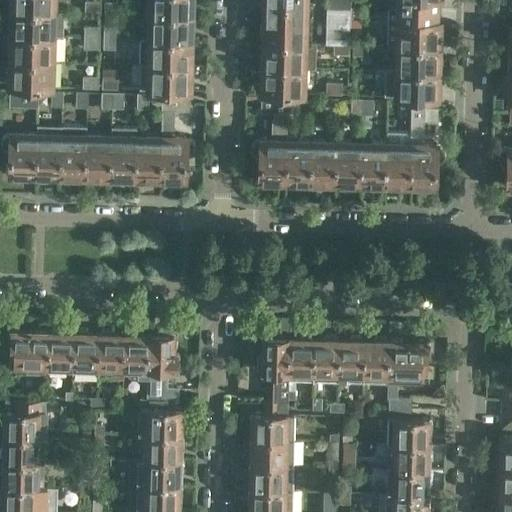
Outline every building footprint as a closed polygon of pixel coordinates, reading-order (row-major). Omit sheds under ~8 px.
[(54,0),(12,0),(12,10),(54,11),(54,0)] [(84,0),(84,11),(84,12),(100,13),(100,0),(84,0)] [(149,0),(149,14),(191,15),(192,4),(194,2),(193,0),(149,0)] [(350,12),(349,0),(325,0),(325,11),(350,12)] [(398,0),(398,9),(438,10),(438,0),(398,0)] [(120,1),(104,1),(103,12),(119,12),(120,1)] [(264,4),(264,11),(263,41),(304,43),(305,5),(264,4)] [(439,31),(440,20),(438,20),(438,10),(398,9),(388,9),(387,44),(397,44),(439,46),(439,45),(441,42),(441,34),(439,31)] [(53,36),(54,11),(12,10),(12,11),(10,13),(10,22),(12,24),(11,35),(53,36)] [(349,25),(350,12),(325,11),(325,24),(349,25)] [(191,16),(191,15),(149,14),(149,38),(149,39),(191,40),(191,29),(193,27),(193,18),(191,16)] [(348,44),(349,25),(325,24),(325,44),(333,44),(348,44)] [(84,25),(84,36),(99,36),(99,25),(84,25)] [(103,26),(103,36),(118,37),(118,26),(103,26)] [(52,61),(53,36),(11,35),(11,45),(9,47),(9,56),(11,58),(11,60),(52,61)] [(99,48),(99,36),(84,36),(84,48),(99,48)] [(118,48),(118,37),(103,36),(103,48),(118,48)] [(190,50),(191,40),(149,39),(149,38),(140,38),(139,64),(148,64),(190,65),(190,63),(192,61),(192,52),(190,50)] [(315,43),(304,43),(263,41),(263,52),(261,54),(260,62),(262,65),(262,66),(303,67),(314,68),(315,43)] [(367,43),(352,43),(352,55),(367,55),(367,43)] [(348,55),(348,44),(333,44),(333,54),(348,55)] [(439,56),(439,46),(397,44),(396,70),(438,71),(438,70),(440,67),(441,59),(439,56)] [(52,86),(52,61),(11,60),(11,61),(9,63),(8,71),(10,74),(10,85),(52,86)] [(190,66),(190,65),(148,64),(147,89),(189,90),(190,79),(192,76),(192,68),(190,66)] [(302,92),(303,67),(262,66),(262,67),(260,70),(260,78),(262,81),(261,92),(269,92),(302,92)] [(438,72),(438,71),(396,70),(395,94),(415,95),(414,106),(437,108),(438,85),(440,83),(440,75),(438,72)] [(82,76),(82,86),(82,87),(98,87),(98,76),(82,76)] [(101,87),(117,88),(117,77),(101,76),(101,87)] [(325,82),(325,94),(341,94),(342,83),(325,82)] [(36,90),(18,89),(10,89),(9,105),(36,106),(36,90)] [(61,106),(62,90),(50,90),(50,106),(61,106)] [(87,91),(62,90),(61,106),(87,107),(87,91)] [(110,108),(112,92),(101,91),(100,108),(110,108)] [(123,92),(112,92),(110,108),(122,108),(123,92)] [(148,93),(136,93),(135,108),(147,108),(148,93)] [(189,94),(181,94),(161,93),(160,109),(189,110),(189,94)] [(285,180),(286,139),(287,97),(261,96),(261,112),(274,112),(273,139),(261,138),(261,140),(259,140),(257,141),(256,141),(255,142),(254,143),(253,144),(252,145),(252,146),(251,147),(251,149),(251,150),(252,151),(252,152),(253,154),(254,155),(255,156),(256,156),(258,157),(260,157),(260,180),(285,180)] [(298,97),(287,97),(286,112),(298,112),(298,97)] [(336,114),(337,99),(324,98),(325,113),(336,114)] [(361,113),(361,99),(350,98),(350,113),(361,113)] [(372,114),(373,99),(361,99),(361,113),(372,114)] [(437,120),(437,108),(414,106),(409,106),(409,123),(421,124),(421,120),(437,120)] [(511,186),(511,111),(510,111),(509,122),(511,122),(511,145),(508,145),(508,147),(507,147),(506,147),(504,148),(503,148),(502,149),(500,150),(499,152),(499,153),(499,154),(499,155),(499,157),(499,158),(500,159),(500,160),(502,162),(503,162),(504,163),(506,164),(508,163),(507,187),(511,186)] [(35,174),(36,132),(11,132),(11,134),(8,134),(6,134),(4,135),(4,136),(3,137),(2,138),(2,139),(1,140),(1,141),(1,142),(1,144),(2,144),(2,146),(3,147),(4,148),(5,149),(6,149),(8,150),(9,150),(10,150),(10,173),(35,174)] [(60,175),(61,133),(36,132),(35,174),(36,174),(39,176),(47,176),(50,174),(60,175)] [(85,175),(86,134),(61,133),(60,175),(61,175),(64,177),(72,177),(75,175),(85,175)] [(110,176),(111,134),(86,134),(85,175),(86,175),(89,177),(97,178),(100,176),(110,176)] [(135,177),(136,135),(111,134),(110,176),(120,176),(123,178),(131,179),(133,177),(135,177)] [(160,177),(161,135),(136,135),(135,177),(145,177),(148,179),(156,179),(158,177),(160,177)] [(171,136),(161,135),(160,177),(185,178),(186,155),(187,155),(189,155),(191,154),(192,153),(193,152),(194,152),(195,150),(195,149),(195,148),(195,147),(195,146),(195,145),(195,144),(195,143),(194,142),(193,141),(192,140),(191,139),(189,139),(186,139),(187,136),(171,136)] [(309,181),(311,140),(286,139),(285,180),(295,181),(298,183),(306,183),(309,181)] [(334,182),(336,140),(311,140),(309,181),(311,181),(314,183),(322,183),(325,182),(334,182)] [(359,182),(361,141),(336,140),(334,182),(336,182),(339,184),(346,184),(349,182),(359,182)] [(384,183),(386,142),(361,141),(359,182),(370,183),(372,185),(381,185),(383,183),(384,183)] [(409,184),(411,142),(386,142),(384,183),(386,183),(388,185),(397,186),(399,184),(409,184)] [(420,143),(411,142),(409,184),(435,185),(436,161),(437,162),(438,162),(440,161),(441,161),(442,160),(444,158),(444,157),(445,156),(445,155),(445,154),(445,153),(445,151),(444,150),(444,149),(443,147),(441,146),(440,146),(438,145),(436,145),(436,143),(420,143)] [(72,372),(73,332),(64,331),(62,328),(53,328),(51,331),(50,331),(50,330),(49,330),(47,371),(72,372)] [(47,371),(49,330),(31,330),(31,329),(28,329),(28,330),(11,329),(11,333),(8,333),(8,346),(11,346),(11,350),(15,350),(15,370),(20,371),(20,373),(38,374),(38,371),(47,371)] [(97,372),(99,332),(89,332),(87,329),(78,329),(76,332),(73,332),(72,372),(97,372)] [(122,373),(124,333),(114,333),(112,330),(103,329),(101,332),(99,332),(97,372),(122,373)] [(147,374),(149,333),(148,333),(148,334),(139,333),(137,330),(127,330),(125,333),(124,333),(122,373),(146,374),(147,374)] [(158,333),(149,333),(147,374),(146,374),(146,397),(147,397),(170,397),(171,387),(161,387),(161,385),(165,383),(163,368),(176,369),(176,367),(179,365),(180,355),(177,353),(177,352),(174,352),(174,348),(174,333),(172,333),(170,330),(160,330),(158,333)] [(287,398),(289,336),(280,336),(278,333),(268,333),(266,336),(264,336),(263,351),(262,351),(262,355),(263,355),(263,356),(258,355),(258,351),(257,369),(259,369),(259,371),(271,371),(271,377),(269,377),(269,387),(266,387),(265,398),(287,398)] [(313,379),(314,338),(312,338),(310,335),(301,335),(299,338),(290,337),(290,336),(289,336),(287,398),(294,399),(295,378),(313,379)] [(338,380),(339,339),(337,339),(335,336),(326,335),(324,338),(314,338),(313,379),(338,380)] [(362,380),(363,339),(362,339),(360,336),(351,336),(349,339),(339,339),(338,380),(362,380)] [(389,381),(390,340),(388,339),(388,340),(387,340),(385,337),(376,337),(374,340),(363,339),(362,380),(389,381)] [(390,340),(389,381),(389,385),(397,386),(397,381),(421,382),(421,369),(426,369),(426,368),(421,368),(421,361),(426,361),(426,357),(429,357),(429,345),(426,345),(426,341),(410,340),(410,339),(407,339),(407,340),(390,340)] [(511,398),(511,383),(502,383),(502,399),(511,398)] [(411,397),(396,396),(388,396),(388,406),(411,407),(411,397)] [(105,398),(96,397),(95,407),(105,406),(105,398)] [(181,410),(181,408),(170,408),(170,397),(147,397),(147,407),(140,407),(139,432),(181,433),(181,424),(184,422),(184,413),(181,410)] [(511,412),(511,398),(502,399),(501,413),(511,412)] [(5,425),(4,435),(45,436),(46,411),(46,400),(16,399),(16,410),(5,409),(5,412),(2,414),(2,423),(5,425)] [(265,402),(265,413),(286,413),(287,403),(265,402)] [(377,404),(376,415),(388,416),(388,406),(388,405),(377,404)] [(411,417),(411,407),(388,406),(388,417),(411,417)] [(105,411),(96,411),(95,431),(104,431),(105,411)] [(294,413),(286,413),(265,413),(253,412),(253,415),(250,417),(250,426),(253,428),(252,436),(293,437),(294,413)] [(511,412),(501,413),(501,429),(511,429),(511,412)] [(432,432),(432,422),(429,420),(429,418),(411,417),(388,417),(387,442),(428,443),(429,434),(432,432)] [(103,457),(104,431),(95,431),(94,456),(103,457)] [(180,435),(181,433),(139,432),(138,457),(180,458),(180,449),(183,447),(183,438),(180,435)] [(500,458),(500,459),(511,459),(511,434),(501,434),(501,437),(500,437),(500,443),(500,446),(497,446),(497,458),(500,458)] [(44,461),(45,436),(4,435),(4,445),(1,447),(1,456),(4,458),(4,460),(44,461)] [(292,463),(293,437),(252,436),(252,439),(249,441),(249,451),(252,455),(252,462),(292,463)] [(343,441),(342,466),(355,466),(356,441),(352,441),(343,441)] [(428,453),(428,443),(387,442),(386,467),(428,468),(428,467),(431,465),(431,455),(428,453)] [(103,465),(103,457),(94,456),(94,464),(103,465)] [(180,460),(180,458),(138,457),(138,482),(179,483),(179,474),(182,472),(183,462),(180,460)] [(511,484),(511,459),(500,459),(500,462),(499,462),(499,468),(500,468),(500,471),(497,471),(496,483),(499,483),(499,484),(511,484)] [(43,486),(44,461),(4,460),(3,470),(0,472),(0,481),(3,483),(3,485),(43,486)] [(291,488),(292,463),(252,462),(252,463),(249,466),(248,476),(251,478),(251,487),(291,488)] [(337,465),(329,464),(329,472),(337,472),(337,465)] [(351,467),(342,466),(342,483),(351,483),(351,467)] [(427,478),(428,468),(386,467),(386,492),(427,493),(427,492),(430,490),(430,480),(427,478)] [(93,482),(93,507),(102,507),(103,482),(93,482)] [(179,485),(179,483),(138,482),(137,507),(178,508),(179,499),(182,497),(182,487),(179,485)] [(511,509),(511,484),(499,484),(499,486),(499,492),(499,496),(496,496),(496,509),(511,509)] [(43,511),(43,486),(3,485),(3,495),(0,496),(0,506),(2,508),(2,510),(43,511)] [(290,511),(291,488),(251,487),(251,489),(248,491),(248,501),(251,503),(250,511),(290,511)] [(324,490),(324,498),(327,502),(336,503),(336,491),(324,490)] [(427,503),(427,493),(386,492),(385,511),(429,511),(430,505),(427,503)] [(351,493),(341,493),(341,506),(351,506),(351,493)]
